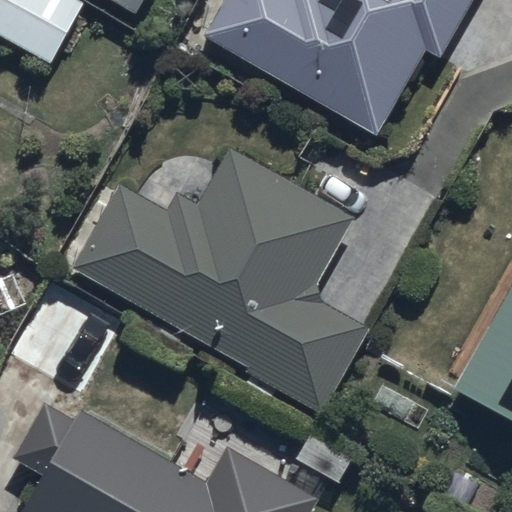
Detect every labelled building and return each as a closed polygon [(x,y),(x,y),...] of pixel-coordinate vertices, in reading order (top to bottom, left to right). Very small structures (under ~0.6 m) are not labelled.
[(79,0),(0,0),(0,37),(51,65),(85,3),(79,0)] [(112,0),(137,13),(144,0),(112,0)] [(222,0),(201,37),(378,136),(425,52),(440,60),(473,0),(222,0)] [(117,182),(70,266),(324,412),(368,328),(318,299),(316,280),(353,218),(228,148),(197,204),(178,193),(168,211),(117,182)] [(511,282),(451,391),(511,424),(511,282)] [(78,414),(18,511),(299,511),(301,510),(227,468),(214,491),(78,414)]
